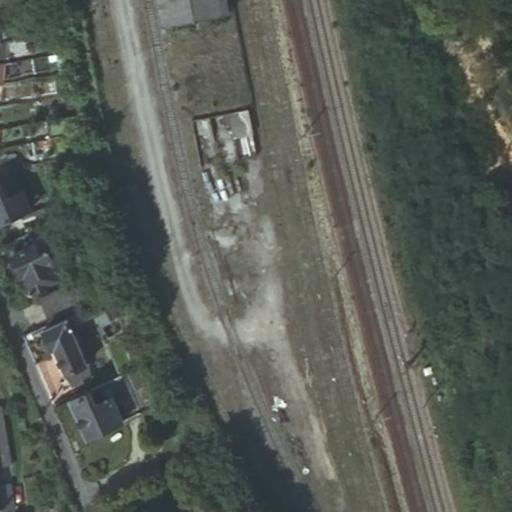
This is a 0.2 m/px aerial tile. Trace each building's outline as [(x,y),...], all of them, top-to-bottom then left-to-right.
[(233,0),(162,0),(169,29),(237,17),(233,0)] [(47,9),(50,20),(54,21),(55,27),(60,26),(65,24),(61,6),(47,9)] [(47,9),(36,11),(38,23),(50,20),(47,9)] [(4,61),(1,61),(3,75),(11,75),(10,59),(4,61)] [(17,173),(0,180),(0,221),(32,207),(17,173)] [(58,218),(52,204),(24,216),(26,231),(58,218)] [(60,249),(50,229),(34,236),(37,240),(13,251),(23,273),(28,271),(34,287),(61,274),(56,263),(58,261),(55,251),(60,249)] [(40,299),(52,324),(69,316),(87,309),(76,284),(40,299)] [(69,316),(74,328),(92,320),(87,309),(69,316)] [(116,328),(105,309),(95,314),(105,333),(116,328)] [(52,324),(46,326),(55,346),(58,345),(62,356),(57,357),(63,372),(68,367),(74,383),(86,377),(81,365),(88,362),(73,329),(74,328),(69,316),(52,324)] [(72,396),(71,397),(87,435),(139,412),(122,374),(72,396)] [(0,466),(13,464),(2,407),(0,406),(0,466)] [(9,482),(0,483),(0,501),(1,509),(2,509),(13,507),(9,482)]
